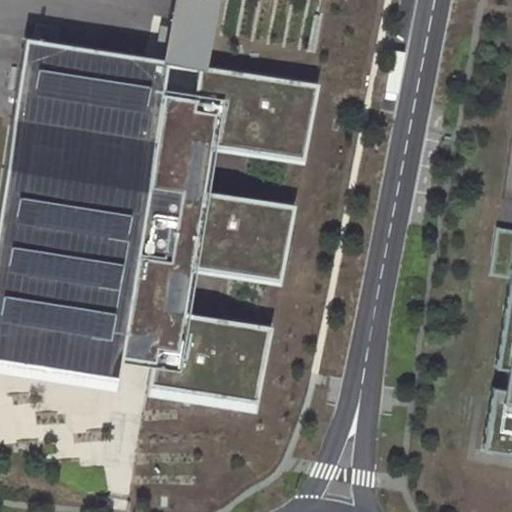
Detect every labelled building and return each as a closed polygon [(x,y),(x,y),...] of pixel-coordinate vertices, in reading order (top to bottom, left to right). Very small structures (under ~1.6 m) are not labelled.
[(179,0),(168,59),(206,65),(219,0),(179,0)] [(367,12),(370,0),(337,0),(337,4),(367,12)] [(296,63),(300,21),(251,16),(246,58),(296,63)] [(308,25),(305,65),(364,70),(367,30),(308,25)] [(182,309),(189,265),(278,279),(292,204),(201,190),(208,143),(301,157),(316,83),(206,65),(168,59),(24,37),(10,126),(0,189),(0,320),(121,340),(118,355),(151,360),(147,383),(255,400),(269,325),(182,312),(182,309)] [(511,229),(495,227),(487,274),(508,277),(493,367),(506,369),(502,388),(491,386),(481,448),(508,452),(508,451),(511,451),(511,229)]
